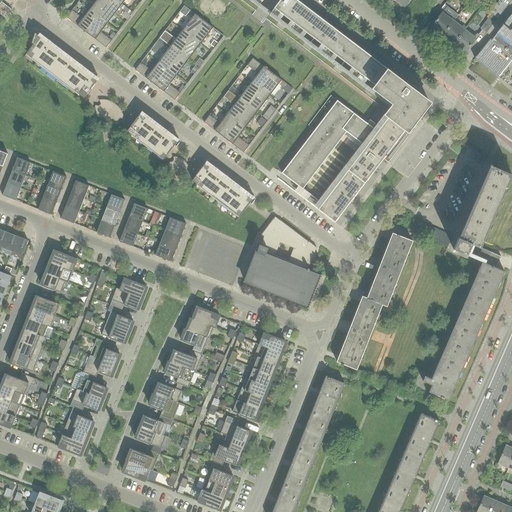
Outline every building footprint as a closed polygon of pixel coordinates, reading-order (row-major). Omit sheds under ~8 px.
[(97,0),(90,10),(98,17),(111,1),(109,0),(97,0)] [(280,0),(273,10),(375,87),(372,90),(391,105),(383,115),(404,131),(408,134),(416,123),(431,103),(428,101),(402,81),(296,0),(280,0)] [(498,18),(511,0),(498,0),(489,12),(492,14),(495,16),(498,18)] [(98,17),(107,24),(120,8),(111,1),(98,17)] [(0,4),(0,14),(5,18),(11,10),(1,3),(0,4)] [(468,4),(464,9),(471,15),(475,10),(468,4)] [(184,6),(179,12),(185,17),(190,11),(184,6)] [(90,10),(83,19),(77,14),(72,11),(66,18),(86,33),(98,17),(90,10)] [(442,36),(454,21),(442,13),(431,28),(442,36)] [(204,21),(195,14),(183,31),(191,37),(204,21)] [(511,15),(496,33),(496,34),(491,41),(490,39),(474,59),(498,77),(511,59),(511,15)] [(86,33),(106,48),(112,41),(101,33),(107,24),(98,17),(86,33)] [(486,34),(494,23),(491,21),(488,19),(480,29),(486,34)] [(200,44),(213,28),(204,21),(191,37),(200,44)] [(442,36),(453,45),(465,30),(454,21),(442,36)] [(476,39),(465,30),(453,45),(465,54),(476,39)] [(170,47),(179,53),(191,37),(183,31),(175,40),(165,32),(159,38),(170,47)] [(33,45),(26,54),(84,99),(97,81),(35,33),(32,44),(33,45)] [(191,37),(179,53),(188,60),(200,44),(191,37)] [(158,62),(167,69),(179,53),(170,47),(158,62)] [(167,69),(176,76),(188,60),(179,53),(167,69)] [(200,59),(195,64),(199,67),(203,62),(200,59)] [(253,59),(247,66),(258,74),(251,83),(260,90),(272,74),(264,67),(253,59)] [(158,62),(151,71),(146,67),(141,63),(135,70),(155,85),(167,69),(158,62)] [(175,101),(180,93),(169,85),(176,76),(167,69),(155,85),(175,101)] [(281,81),(272,74),(260,90),(269,97),(279,84),(281,81)] [(239,99),(248,106),(260,90),(251,83),(239,99)] [(260,90),(248,106),(257,113),(269,97),(260,90)] [(227,115),(236,122),(248,106),(239,99),(228,91),(223,97),(234,106),(227,115)] [(95,105),(95,107),(95,108),(95,110),(96,111),(96,112),(97,114),(97,115),(98,116),(99,117),(100,118),(101,119),(103,121),(105,122),(107,123),(108,124),(110,124),(111,125),(113,125),(115,125),(116,125),(118,125),(119,124),(118,121),(119,118),(123,119),(123,117),(123,116),(123,114),(122,113),(121,111),(121,110),(120,109),(119,107),(115,104),(111,101),(110,101),(108,100),(107,100),(105,100),(103,100),(102,100),(100,100),(99,100),(100,104),(99,106),(95,105)] [(337,101),(282,174),(299,187),(303,190),(346,132),(366,147),(318,209),(318,210),(335,223),(376,169),(376,168),(383,159),(394,145),(404,131),(383,115),(373,129),(372,128),(375,125),(369,121),(367,124),(337,101)] [(236,122),(245,129),(257,113),(248,106),(236,122)] [(177,142),(140,114),(127,132),(164,160),(177,142)] [(220,124),(209,115),(204,123),(223,138),(236,122),(227,115),(220,124)] [(261,118),(257,123),(262,127),(266,121),(261,118)] [(223,138),(243,153),(249,146),(238,137),(245,129),(236,122),(223,138)] [(169,162),(169,164),(170,165),(170,167),(171,168),(172,169),(173,170),(174,171),(175,172),(176,173),(178,173),(179,174),(180,174),(182,175),(183,175),(185,175),(184,172),(186,170),(189,170),(188,168),(188,167),(187,165),(187,164),(186,163),(185,162),(184,161),(183,160),(181,159),(180,158),(179,158),(177,157),(176,157),(174,157),(173,157),(173,160),(172,162),(169,162)] [(17,158),(12,170),(26,176),(30,163),(17,158)] [(253,200),(205,163),(192,181),(239,217),(253,200)] [(429,392),(448,401),(504,272),(496,268),(501,257),(480,248),(511,175),(492,167),(461,239),(458,238),(453,250),(475,259),(473,263),(480,266),(431,379),(425,376),(422,382),(432,386),(429,392)] [(26,176),(12,170),(7,183),(21,188),(26,176)] [(53,172),(48,185),(61,190),(66,177),(53,172)] [(71,193),(84,199),(89,186),(76,181),(71,193)] [(2,196),(16,201),(21,188),(7,183),(2,196)] [(61,190),(48,185),(43,197),(56,203),(61,190)] [(66,206),(79,211),(84,199),(71,193),(66,206)] [(111,195),(106,208),(119,213),(125,200),(111,195)] [(38,210),(51,215),(56,203),(43,197),(38,210)] [(129,217),(142,222),(147,209),(134,204),(129,217)] [(61,219),(74,224),(79,211),(66,206),(61,219)] [(115,226),(119,213),(106,208),(101,221),(115,226)] [(84,213),(81,221),(87,223),(90,216),(84,213)] [(124,230),(137,236),(142,222),(129,217),(124,230)] [(165,231),(181,237),(186,224),(170,218),(165,231)] [(303,255),(308,241),(280,221),(279,222),(274,218),(262,234),(260,236),(261,236),(262,235),(264,237),(261,246),(260,246),(257,253),(258,253),(248,278),(254,280),(252,284),(245,281),(244,283),(297,303),(308,307),(308,308),(307,308),(309,309),(322,275),(320,275),(320,276),(316,275),(316,274),(309,271),(309,270),(308,269),(312,259),(303,255)] [(419,222),(413,219),(408,230),(414,233),(419,222)] [(96,233),(110,238),(115,226),(101,221),(96,233)] [(419,235),(424,224),(419,222),(414,233),(419,235)] [(425,238),(430,227),(424,224),(419,235),(425,238)] [(431,240),(435,229),(430,227),(425,238),(431,240)] [(436,242),(441,231),(435,229),(431,240),(436,242)] [(137,236),(124,230),(119,242),(133,247),(137,236)] [(160,244),(176,250),(181,237),(165,231),(160,244)] [(442,245),(447,234),(441,231),(436,242),(442,245)] [(7,233),(0,252),(10,256),(18,237),(7,233)] [(392,234),(379,266),(400,274),(412,241),(392,234)] [(442,245),(447,247),(452,236),(447,234),(442,245)] [(10,256),(21,260),(28,241),(18,237),(10,256)] [(155,256),(171,262),(176,250),(160,244),(155,256)] [(77,260),(55,252),(50,263),(70,270),(69,271),(72,272),(77,260)] [(70,270),(50,263),(46,274),(65,282),(69,271),(70,270)] [(400,274),(379,266),(367,299),(382,305),(387,307),(400,274)] [(0,271),(0,284),(7,287),(11,276),(0,271)] [(65,282),(46,274),(41,286),(54,291),(61,293),(65,282)] [(146,287),(124,279),(119,290),(142,299),(146,287)] [(137,311),(142,299),(119,290),(116,289),(112,300),(124,305),(137,311)] [(59,305),(37,296),(33,307),(55,316),(59,305)] [(362,297),(349,329),(369,337),(382,305),(367,299),(362,297)] [(55,316),(33,307),(28,319),(51,327),(55,316)] [(220,316),(197,308),(193,319),(215,328),(220,316)] [(128,332),(133,321),(120,316),(110,312),(106,324),(128,332)] [(215,328),(193,319),(191,318),(187,329),(187,330),(208,338),(209,339),(214,328),(215,328)] [(51,327),(28,319),(24,330),(46,339),(43,337),(47,327),(50,328),(51,327)] [(124,344),(128,332),(106,324),(101,335),(111,339),(124,344)] [(187,329),(186,329),(181,341),(194,346),(192,351),(201,355),(208,338),(187,330),(187,329)] [(343,365),(356,370),(369,337),(349,329),(336,362),(341,364),(341,365),(343,366),(343,365)] [(46,339),(24,330),(19,341),(42,350),(46,339)] [(286,342),(263,333),(261,338),(259,345),(281,353),(286,342)] [(115,367),(120,354),(107,349),(109,344),(96,339),(94,345),(97,346),(93,357),(92,358),(115,367)] [(42,350),(19,341),(15,352),(37,361),(42,350)] [(277,365),(281,353),(259,345),(254,356),(277,365)] [(188,355),(175,350),(171,361),(170,361),(169,361),(196,372),(202,355),(201,355),(192,351),(190,350),(188,355)] [(37,361),(15,352),(10,364),(24,369),(33,373),(37,361)] [(216,361),(222,363),(224,357),(216,353),(214,360),(216,361)] [(111,378),(115,367),(92,358),(93,357),(90,356),(83,373),(96,378),(98,372),(111,378)] [(272,376),(277,365),(254,356),(257,358),(253,368),(250,367),(272,376)] [(196,372),(169,361),(165,373),(178,378),(176,383),(188,388),(195,372),(196,372)] [(268,387),(272,376),(250,367),(245,378),(268,387)] [(19,379),(6,374),(2,386),(27,396),(32,385),(35,386),(37,380),(21,374),(19,379)] [(311,412),(330,420),(344,384),(325,376),(311,412)] [(102,399),(107,388),(93,383),(81,378),(77,390),(102,399)] [(263,398),(268,387),(245,378),(241,390),(263,398)] [(172,388),(159,383),(155,394),(154,394),(179,404),(177,403),(182,392),(172,388)] [(27,396),(2,386),(0,390),(0,398),(20,406),(24,395),(27,396)] [(97,411),(102,399),(77,390),(72,401),(84,406),(97,411)] [(263,398),(241,390),(237,401),(259,410),(263,398)] [(179,404),(154,394),(149,406),(162,411),(160,416),(173,421),(179,404)] [(20,406),(0,398),(0,411),(15,417),(20,406)] [(259,410),(237,401),(232,412),(241,416),(254,421),(259,410)] [(15,417),(0,411),(0,424),(11,429),(15,417)] [(311,412),(297,449),(315,456),(330,420),(311,412)] [(89,433),(93,421),(71,413),(66,424),(89,433)] [(421,414),(405,449),(424,457),(439,422),(421,414)] [(158,421),(145,416),(140,427),(165,437),(166,437),(163,436),(167,425),(158,421)] [(160,416),(158,421),(167,425),(167,424),(171,426),(173,421),(160,416)] [(227,416),(225,422),(237,426),(239,421),(227,416)] [(237,426),(225,422),(220,433),(246,443),(250,432),(237,426)] [(84,444),(89,433),(66,424),(62,435),(84,444)] [(165,437),(140,427),(135,439),(148,444),(149,444),(153,446),(161,449),(165,437)] [(80,456),(84,444),(62,435),(57,447),(80,456)] [(246,443),(226,436),(222,446),(222,447),(241,454),(246,443)] [(222,446),(216,444),(209,461),(222,466),(224,461),(237,466),(241,454),(222,447),(222,446)] [(497,464),(508,469),(511,459),(511,447),(505,445),(497,464)] [(153,446),(151,451),(159,454),(161,449),(153,446)] [(145,455),(132,449),(127,461),(152,471),(159,454),(151,451),(147,449),(145,455)] [(297,449),(283,485),(301,492),(315,456),(297,449)] [(424,457),(405,449),(390,485),(408,493),(424,457)] [(152,471),(127,461),(127,462),(123,473),(145,482),(147,477),(150,470),(152,471)] [(220,471),(210,468),(206,479),(228,488),(233,476),(220,471)] [(228,488),(206,479),(201,490),(224,499),(228,488)] [(293,511),(301,492),(283,485),(272,511),(293,511)] [(390,485),(378,511),(400,511),(408,493),(390,485)] [(224,499),(201,490),(197,502),(219,511),(224,499)] [(35,504),(54,511),(57,511),(62,501),(47,496),(45,500),(38,497),(35,504)] [(476,511),(489,511),(495,500),(484,496),(476,511)] [(489,511),(501,511),(505,505),(495,500),(489,511)]
